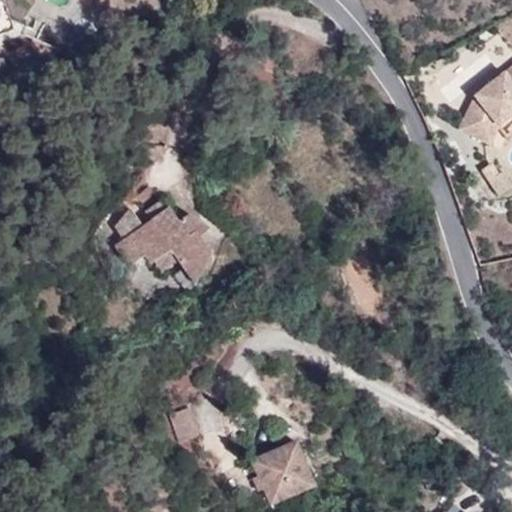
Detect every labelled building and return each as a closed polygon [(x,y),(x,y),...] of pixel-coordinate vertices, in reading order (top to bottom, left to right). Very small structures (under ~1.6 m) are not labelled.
[(0,0),(0,34),(13,30),(2,0),(0,0)] [(511,64),(474,94),(458,133),(491,146),(500,126),(511,116),(511,64)] [(487,179),(496,173),(490,163),(480,169),(487,179)] [(510,185),(501,170),(487,179),(497,194),(510,185)] [(129,209),(114,228),(123,242),(117,247),(128,264),(144,254),(150,263),(154,260),(161,270),(178,261),(194,284),(211,252),(200,236),(209,229),(188,214),(179,222),(170,209),(143,228),(129,209)] [(191,405),(171,411),(179,439),(200,432),(191,405)] [(296,441),(252,459),(270,503),(314,485),(296,441)]
